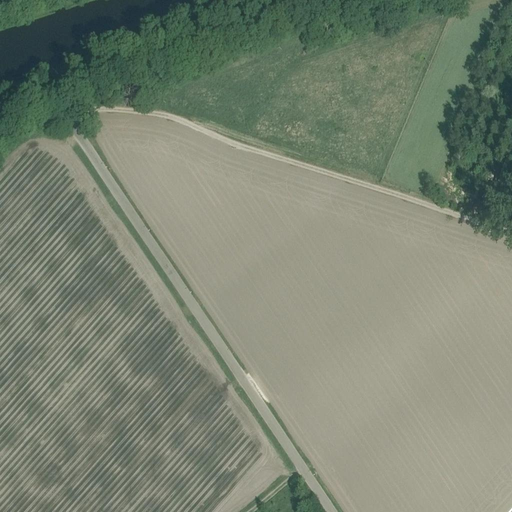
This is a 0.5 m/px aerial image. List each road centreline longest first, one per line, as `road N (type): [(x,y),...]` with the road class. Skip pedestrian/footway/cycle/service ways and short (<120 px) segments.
road 1 (unclassified): [(324,511),(82,138),(62,121),(43,118),(0,126)]
road 2 (track): [(62,121),(84,109),(133,107),(379,178),(511,230)]
